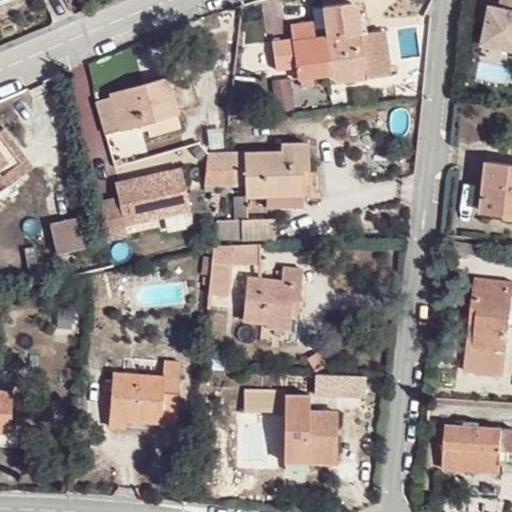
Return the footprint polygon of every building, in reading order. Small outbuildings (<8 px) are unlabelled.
[(511,63),(511,0),(488,0),(479,58),(511,63)] [(293,39),(272,41),(276,70),(296,67),(298,80),(301,79),(312,78),(330,76),(340,84),(392,75),(385,29),(369,32),(362,33),(359,13),(358,8),(353,1),(311,7),(313,21),(290,25),(293,39)] [(367,12),(359,13),(362,33),(369,32),(367,12)] [(145,91),(171,84),(169,77),(144,83),(145,91)] [(277,111),(294,109),(292,78),(274,79),(277,111)] [(313,89),(312,78),(301,79),(303,89),(313,89)] [(177,112),(171,84),(145,91),(144,83),(111,92),(112,98),(97,101),(106,132),(177,112)] [(0,202),(16,191),(11,182),(34,165),(5,129),(0,132),(0,202)] [(281,150),(224,153),(220,185),(245,184),(246,197),(265,196),(265,208),(303,206),(302,180),(302,168),(309,168),(309,142),(281,142),(281,150)] [(220,185),(224,153),(209,154),(205,185),(220,185)] [(503,220),(511,221),(511,162),(489,160),(482,210),(504,212),(503,220)] [(302,168),(302,180),(310,179),(309,168),(302,168)] [(163,195),(186,190),(183,180),(160,186),(163,195)] [(58,254),(87,247),(81,216),(51,223),(58,254)] [(242,233),(242,238),(275,237),(274,217),(242,218),(242,220),(242,233)] [(242,233),(242,220),(227,221),(228,234),(242,233)] [(486,255),(488,245),(468,243),(467,253),(486,255)] [(242,261),(241,245),(216,246),(217,261),(223,261),(242,261)] [(217,261),(211,260),(209,284),(221,285),(223,261),(217,261)] [(291,325),(292,313),(293,302),(300,303),(303,270),(281,269),(281,280),(248,278),(245,320),(291,325)] [(511,303),(511,283),(476,278),(466,369),(504,374),(511,303)] [(293,302),(292,313),(300,314),(300,303),(293,302)] [(113,373),(109,419),(126,421),(161,423),(162,420),(176,422),(180,363),(163,361),(162,375),(113,373)] [(363,397),(364,378),(314,374),(313,393),(363,397)] [(0,433),(10,434),(13,392),(0,391),(0,433)] [(308,459),(308,464),(337,465),(339,414),(314,413),(314,398),(245,395),(245,411),(284,413),(283,458),(308,459)] [(126,421),(109,419),(109,428),(126,429),(126,421)] [(501,463),(511,463),(511,427),(447,423),(444,466),(501,471),(501,463)]
